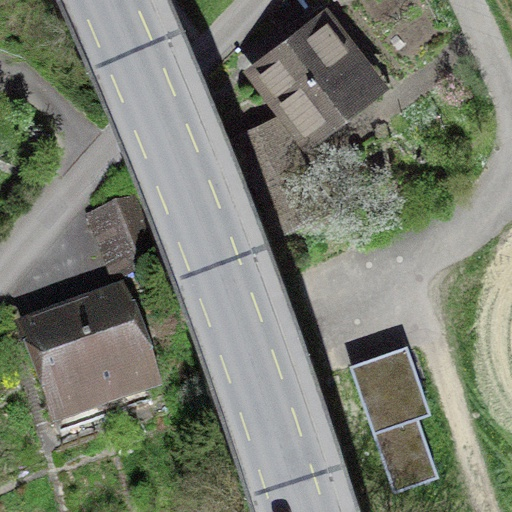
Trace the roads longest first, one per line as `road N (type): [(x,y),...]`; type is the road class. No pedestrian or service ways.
road 1 (secondary): [(108,0),(215,264),(299,511)]
road 2 (residential): [(0,271),(100,151),(256,0)]
road 3 (track): [(482,511),(410,259)]
